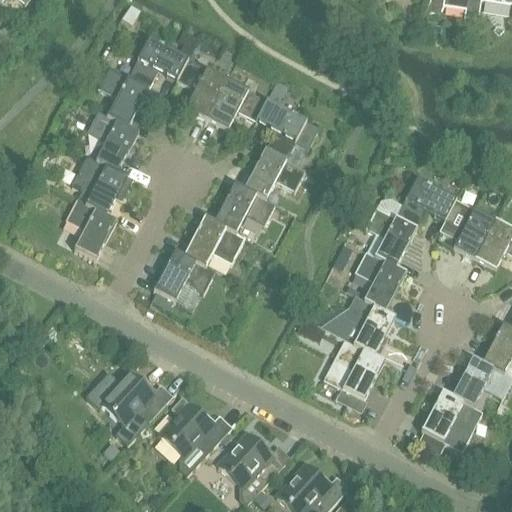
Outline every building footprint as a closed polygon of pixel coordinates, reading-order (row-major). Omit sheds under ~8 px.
[(0,0),(0,4),(3,0),(15,0),(26,9),(32,0),(0,0)] [(430,0),(424,17),(439,19),(442,10),(465,14),(464,22),(478,25),(481,4),(480,4),(480,0),(430,0)] [(511,0),(480,0),(480,4),(481,4),(511,8),(511,11),(511,0)] [(188,63),(159,48),(149,42),(128,82),(128,83),(149,94),(158,76),(176,85),(188,63)] [(206,125),(228,84),(188,63),(176,85),(195,95),(185,114),(206,125)] [(128,83),(128,82),(108,72),(98,92),(117,103),(108,121),(107,122),(129,133),(129,132),(149,94),(128,83)] [(256,127),(267,104),(228,84),(206,125),(227,137),(238,117),(256,127)] [(319,132),(307,125),(267,104),(256,127),(274,136),(265,154),(286,165),(295,147),(308,154),(319,132)] [(107,122),(108,121),(98,116),(87,136),(107,147),(97,165),(97,166),(118,177),(118,176),(139,137),(129,132),(129,133),(107,122)] [(305,175),(286,165),(265,154),(244,193),(244,194),(265,204),(275,185),(295,196),(305,175)] [(97,166),(97,165),(87,160),(72,189),(82,194),(76,204),(86,209),(86,210),(107,221),(108,221),(117,202),(122,205),(133,184),(118,176),(118,177),(97,166)] [(444,226),(456,204),(416,183),(403,209),(389,202),(380,205),(377,213),(417,234),(426,216),(444,226)] [(244,194),(244,193),(235,188),(214,227),(235,238),(245,219),(265,229),(275,209),(265,204),(244,194)] [(86,210),(86,209),(76,204),(66,225),(85,235),(75,254),(96,266),(117,226),(108,221),(107,221),(86,210)] [(474,265),(495,224),(456,204),(444,226),(462,235),(453,254),(474,265)] [(417,234),(377,213),(376,213),(365,233),(385,243),(375,262),(396,273),(417,234)] [(214,227),(204,222),(184,261),(205,272),(212,257),(232,268),(245,243),(235,238),(214,227)] [(511,261),(511,233),(495,224),(474,265),(495,276),(505,258),(511,261)] [(184,261),(174,256),(153,296),(174,306),(184,287),(204,297),(215,277),(205,272),(184,261)] [(375,262),(365,257),(355,277),(374,287),(364,306),(385,318),(386,317),(406,278),(396,273),(375,262)] [(364,306),(355,301),(344,320),(341,318),(321,332),(317,330),(317,331),(344,345),(375,362),(375,361),(395,322),(386,317),(385,318),(364,306)] [(313,329),(305,325),(298,337),(307,342),(313,329)] [(511,334),(502,328),(482,367),(481,368),(502,379),(503,379),(511,360),(511,334)] [(385,366),(375,361),(375,362),(344,345),(323,385),(364,406),(385,366)] [(481,368),(482,367),(472,362),(451,401),(451,402),(472,413),(482,394),(502,404),(511,384),(511,383),(503,379),(502,379),(481,368)] [(130,378),(101,409),(124,430),(136,418),(148,429),(176,398),(175,397),(172,400),(160,389),(152,398),(130,378)] [(451,402),(451,401),(442,396),(421,436),(442,447),(461,458),(482,418),(472,413),(451,402)] [(188,408),(159,440),(182,461),(179,464),(178,474),(186,481),(232,432),(219,421),(211,429),(188,408)] [(246,511),(265,490),(290,462),(278,451),(269,460),(247,439),(218,470),(241,491),(241,507),(246,511)] [(123,453),(114,445),(110,449),(105,455),(114,463),(119,457),(123,453)] [(276,501),(288,511),(309,511),(312,510),(313,511),(331,511),(340,503),(328,492),(329,491),(305,470),(276,501)] [(146,503),(155,511),(163,503),(154,494),(146,503)] [(253,503),(262,511),(271,503),(261,494),(253,503)] [(356,511),(359,509),(350,501),(339,511),(356,511)]
